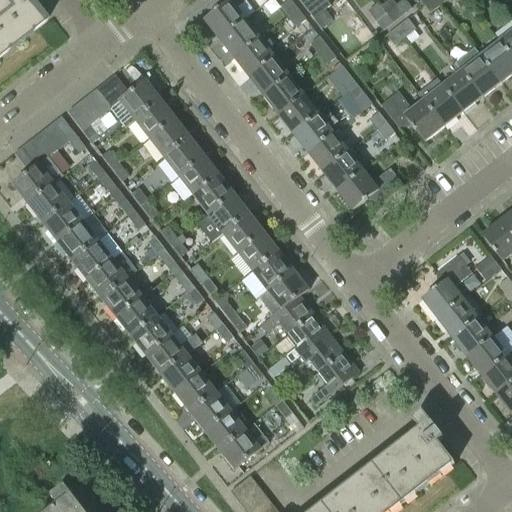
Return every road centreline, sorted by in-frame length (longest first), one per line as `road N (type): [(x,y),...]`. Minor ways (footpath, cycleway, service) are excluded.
road 1 (residential): [(356,284),(143,14)]
road 2 (tertiary): [(184,511),(0,310)]
road 3 (residential): [(507,488),(356,284)]
road 4 (residential): [(356,284),(511,163)]
road 5 (residential): [(0,125),(101,43)]
